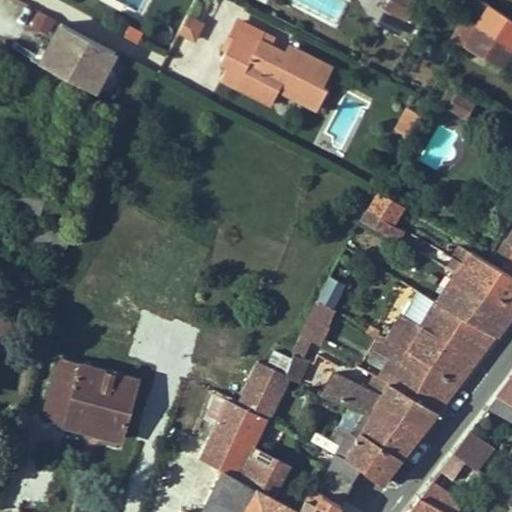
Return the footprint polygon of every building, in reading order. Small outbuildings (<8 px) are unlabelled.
[(97,0),(98,1),(141,19),(149,0),(97,0)] [(392,20),(404,0),(374,0),(370,6),(392,20)] [(461,27),(496,47),(508,27),(473,7),(467,16),(461,27)] [(454,9),(437,38),(450,45),(461,27),(467,16),(454,9)] [(188,10),(178,31),(196,40),(207,18),(188,10)] [(95,84),(116,44),(62,17),(41,57),(95,84)] [(211,67),(204,82),(254,107),(262,91),(303,111),(313,90),(310,89),(319,69),(289,54),(285,62),(271,55),(252,46),(257,37),(224,20),(202,63),(211,67)] [(461,27),(450,45),(484,65),(496,47),(461,27)] [(285,62),(289,54),(275,47),(271,55),(285,62)] [(452,122),(460,109),(433,93),(425,106),(452,122)] [(396,136),(409,114),(396,107),(383,128),(396,136)] [(35,186),(0,175),(0,208),(8,211),(7,214),(25,219),(35,186)] [(378,225),(388,207),(361,194),(351,212),(378,225)] [(372,236),(378,225),(351,212),(345,222),(372,236)] [(18,225),(12,247),(48,257),(54,235),(18,225)] [(511,228),(508,226),(497,244),(508,250),(511,252),(511,228)] [(451,262),(459,250),(445,244),(439,256),(451,262)] [(508,250),(497,244),(489,257),(486,261),(498,267),(508,250)] [(459,250),(451,262),(445,274),(506,305),(511,296),(511,279),(484,264),(459,250)] [(511,279),(511,252),(508,250),(498,267),(486,261),(484,264),(511,279)] [(445,274),(428,265),(409,294),(484,334),(506,305),(445,274)] [(318,297),(336,304),(346,280),(328,272),(318,297)] [(484,334),(409,294),(397,314),(384,307),(379,315),(382,317),(463,361),(484,334)] [(303,349),(322,314),(302,303),(283,339),(292,344),(303,349)] [(463,361),(382,317),(369,338),(448,381),(463,361)] [(448,381),(369,338),(347,373),(374,388),(423,414),(448,381)] [(292,344),(283,339),(275,356),(283,360),(292,344)] [(124,382),(46,361),(29,424),(107,445),(124,382)] [(511,361),(503,373),(511,378),(511,361)] [(287,373),(271,365),(267,377),(272,379),(331,408),(354,419),(402,441),(407,434),(361,408),(354,405),(358,395),(312,372),(308,379),(289,370),(287,373)] [(272,379),(267,377),(243,367),(225,406),(252,419),(272,379)] [(511,378),(503,373),(485,395),(511,410),(511,378)] [(369,395),(361,408),(407,434),(423,414),(374,388),(369,395)] [(504,424),(511,411),(511,410),(485,395),(471,414),(487,423),(492,416),(504,424)] [(206,476),(221,483),(238,448),(252,419),(225,406),(214,401),(198,432),(220,446),(206,476)] [(402,441),(354,419),(342,439),(386,462),(402,441)] [(220,446),(198,432),(183,464),(206,476),(220,446)] [(462,471),(479,448),(456,434),(437,457),(462,471)] [(511,467),(511,436),(511,435),(497,458),(511,467)] [(386,462),(342,439),(327,462),(346,474),(368,487),(386,462)] [(268,465),(238,448),(221,483),(251,500),(268,465)] [(327,462),(321,459),(313,474),(338,489),(346,474),(327,462)] [(221,483),(206,476),(190,507),(197,511),(248,511),(255,502),(251,500),(221,483)] [(504,506),(509,497),(477,479),(473,490),(504,506)] [(436,511),(441,501),(415,485),(401,503),(420,511),(436,511)] [(266,508),(255,502),(248,511),(297,511),(299,508),(285,500),(275,494),(266,508)] [(324,511),(326,509),(306,497),(299,508),(297,511),(324,511)] [(420,511),(401,503),(393,511),(420,511)]
